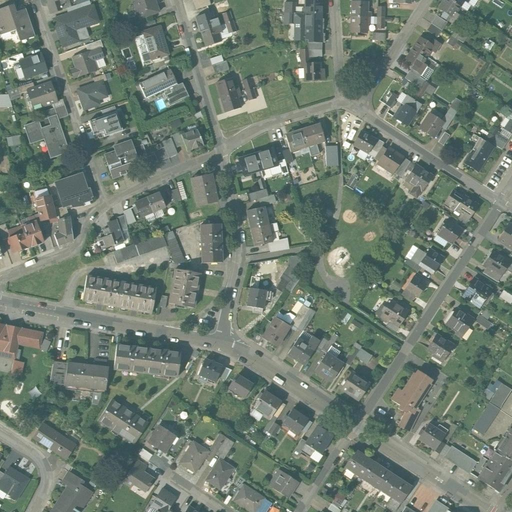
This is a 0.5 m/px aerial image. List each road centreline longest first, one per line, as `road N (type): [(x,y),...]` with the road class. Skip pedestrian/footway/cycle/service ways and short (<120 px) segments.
road 1 (residential): [(358,427),(499,202)]
road 2 (residential): [(219,344),(0,299)]
road 3 (residential): [(103,207),(32,0)]
road 4 (residential): [(215,146),(236,261),(219,344)]
road 5 (residential): [(499,202),(344,97)]
road 6 (residential): [(358,427),(219,344)]
road 7 (residential): [(487,511),(358,427)]
road 8 (residential): [(174,0),(215,146)]
road 9 (residential): [(344,97),(261,122),(215,146)]
road 10 (residential): [(103,207),(71,249),(0,278)]
road 11 (residential): [(215,146),(103,207)]
road 12 (residential): [(423,0),(372,77),(344,97)]
